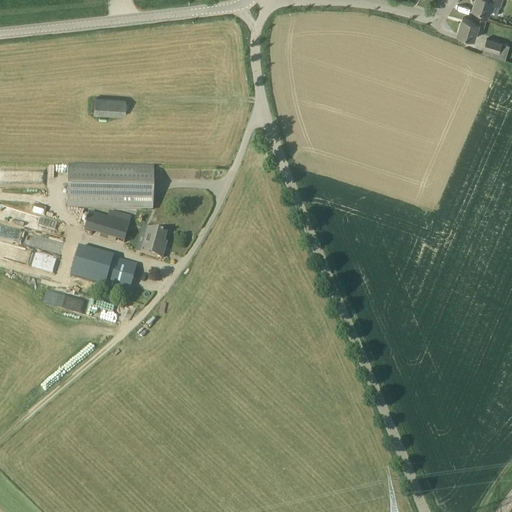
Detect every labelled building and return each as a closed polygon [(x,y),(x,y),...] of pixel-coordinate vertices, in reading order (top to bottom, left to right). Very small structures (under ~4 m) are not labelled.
[(474,0),(472,8),(497,16),(501,0),(474,0)] [(458,34),(475,39),(479,25),(484,27),(487,19),(475,15),(473,21),(463,18),(458,34)] [(487,38),(482,53),(505,60),(509,45),(502,43),(487,38)] [(94,114),(124,116),(125,100),(95,98),(94,114)] [(66,208),(143,210),(152,210),(153,168),(67,166),(66,208)] [(31,181),(31,171),(8,172),(9,184),(29,183),(28,181),(31,181)] [(48,235),(52,222),(7,208),(2,223),(0,222),(0,236),(7,239),(11,224),(48,235)] [(92,212),(86,231),(127,243),(134,221),(125,218),(126,217),(108,212),(107,217),(92,212)] [(166,235),(156,232),(146,229),(140,252),(162,259),(165,248),(162,247),(166,235)] [(137,266),(127,263),(79,249),(71,277),(71,278),(70,284),(79,286),(81,280),(129,293),(137,266)] [(39,254),(35,267),(54,273),(59,261),(39,254)] [(83,313),(110,321),(113,309),(86,301),(83,313)]
